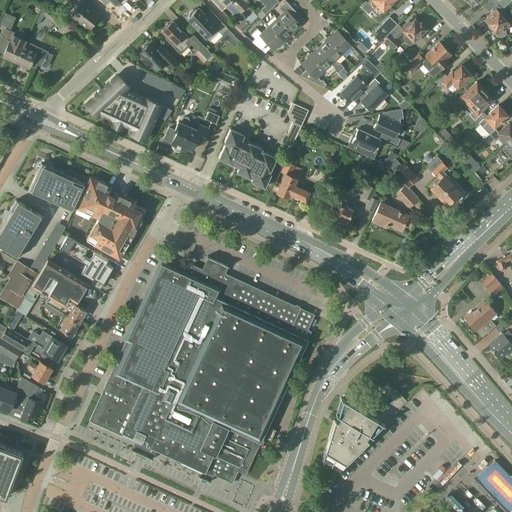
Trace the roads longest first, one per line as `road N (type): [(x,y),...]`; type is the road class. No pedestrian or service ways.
road 1 (residential): [(27,511),(114,308),(186,187)]
road 2 (secondary): [(404,307),(315,248),(186,187)]
road 3 (residential): [(404,307),(361,337),(325,381),(279,511)]
road 4 (residential): [(42,118),(165,0)]
road 5 (secondary): [(511,427),(404,307)]
road 6 (secondary): [(186,187),(42,118)]
road 7 (secondary): [(404,307),(511,206)]
road 8 (residential): [(338,141),(349,117),(276,68),(290,53)]
